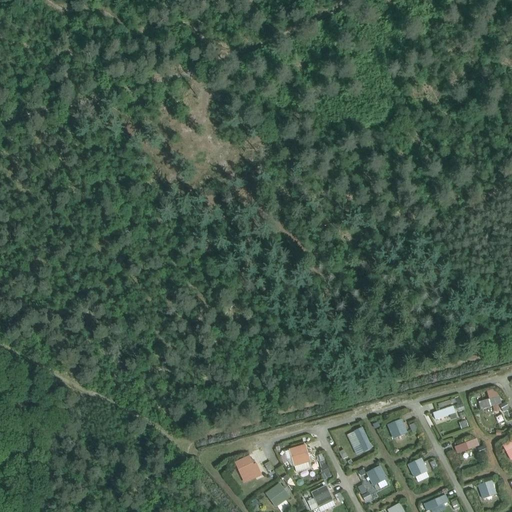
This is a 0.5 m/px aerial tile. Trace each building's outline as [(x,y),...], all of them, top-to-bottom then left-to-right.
[(492,400),(489,390),(476,394),(480,404),(492,400)] [(450,403),(432,410),(435,419),(453,412),(450,403)] [(407,439),(401,426),(388,433),(393,445),(407,439)] [(364,428),(352,434),(361,452),(373,446),(364,428)] [(511,457),(511,441),(509,436),(499,442),(508,460),(511,457)] [(467,448),(463,438),(449,443),(453,453),(467,448)] [(290,450),(292,462),(307,460),(305,448),(290,450)] [(236,464),(239,478),(254,474),(250,461),(236,464)] [(427,481),(418,461),(404,468),(413,488),(427,481)] [(385,482),(380,469),(366,475),(372,488),(385,482)] [(372,499),(364,484),(358,486),(366,502),(372,499)] [(499,494),(494,484),(475,492),(480,502),(499,494)] [(276,485),(262,496),(273,509),(286,498),(276,485)] [(327,489),(311,496),(315,509),(332,502),(327,489)] [(442,511),(447,510),(441,496),(421,505),(424,511),(442,511)] [(405,511),(401,503),(392,508),(393,511),(405,511)]
